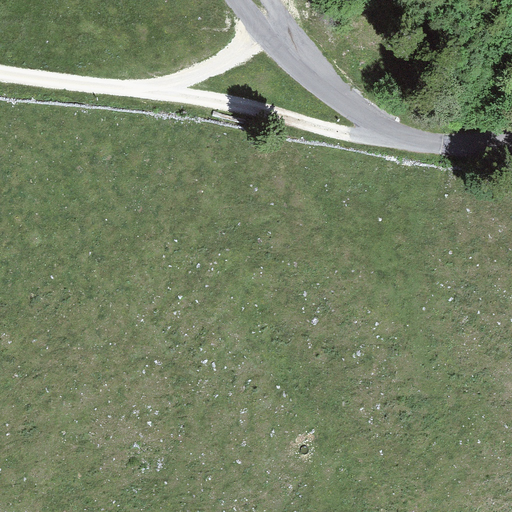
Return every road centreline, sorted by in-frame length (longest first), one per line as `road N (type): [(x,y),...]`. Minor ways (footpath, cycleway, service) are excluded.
road 1 (track): [(393,133),(352,134),(148,89),(0,71)]
road 2 (unclassified): [(237,0),(260,29),(393,133),(447,145),(511,137)]
road 3 (track): [(260,29),(225,61),(148,89)]
